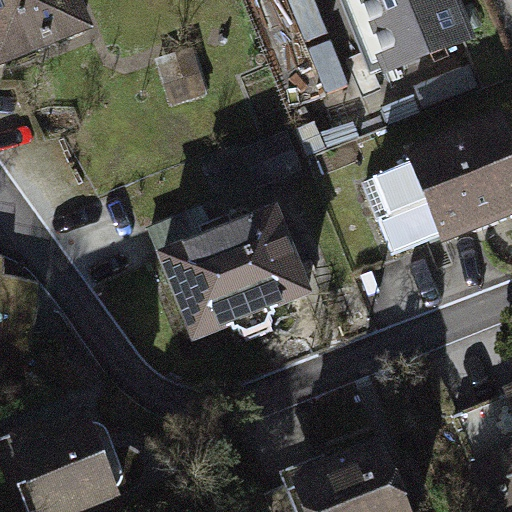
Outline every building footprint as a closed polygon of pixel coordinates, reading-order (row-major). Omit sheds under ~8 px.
[(0,0),(0,64),(91,30),(79,0),(0,0)] [(456,0),(350,0),(381,76),(472,39),(456,0)] [(190,47),(155,59),(170,107),(206,97),(190,47)] [(511,145),(501,116),(403,151),(438,245),(511,217),(511,145)] [(257,163),(219,178),(232,211),(270,196),(257,163)] [(313,206),(288,212),(306,293),(331,287),(313,206)] [(274,208),(151,253),(185,344),(308,298),(274,208)] [(511,396),(454,420),(490,509),(511,500),(511,396)] [(80,410),(7,440),(36,511),(70,511),(115,494),(80,410)] [(410,511),(382,440),(288,477),(301,511),(410,511)]
